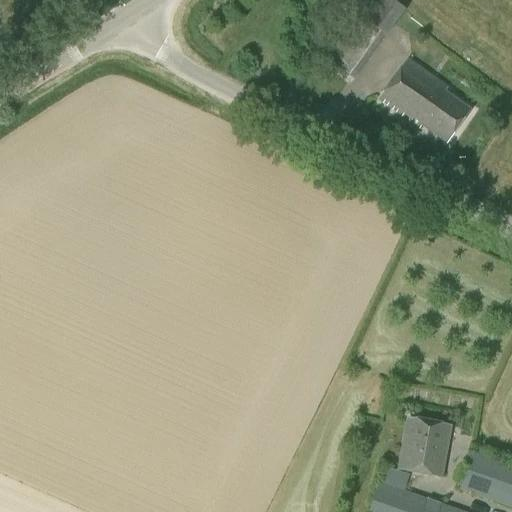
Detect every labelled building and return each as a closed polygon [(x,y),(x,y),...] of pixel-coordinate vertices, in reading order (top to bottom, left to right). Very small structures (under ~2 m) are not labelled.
[(353,80),(404,10),(390,0),(368,0),(326,60),(353,80)] [(446,145),(470,111),(442,92),(446,89),(407,61),(378,101),(418,130),(421,127),(446,145)] [(441,476),(449,427),(407,420),(399,469),(441,476)] [(511,508),(511,467),(468,452),(455,488),(511,508)] [(458,511),(378,484),(368,511),(458,511)]
